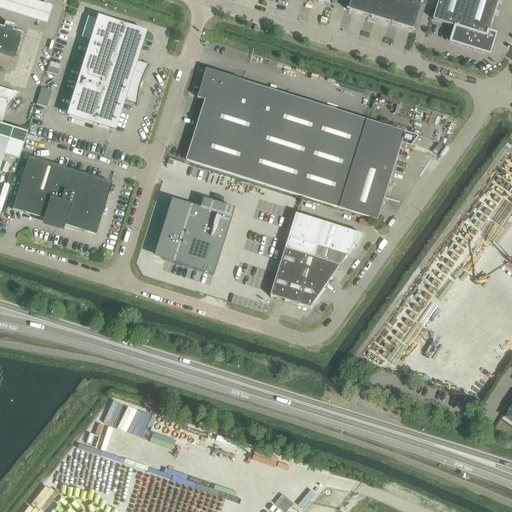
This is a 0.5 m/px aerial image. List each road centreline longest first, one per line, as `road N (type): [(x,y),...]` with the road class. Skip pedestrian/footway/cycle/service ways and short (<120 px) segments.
road 1 (unclassified): [(112,281),(301,341),(323,336),(495,94)]
road 2 (primary): [(87,336),(434,445)]
road 3 (unclassified): [(210,2),(495,94)]
road 4 (unclassified): [(112,281),(210,2)]
